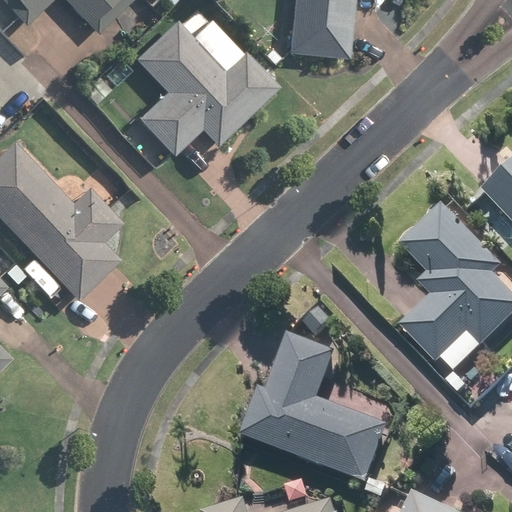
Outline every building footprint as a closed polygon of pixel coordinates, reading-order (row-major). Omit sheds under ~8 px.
[(135,0),(0,0),(27,27),(55,0),(62,0),(98,36),(135,0)] [(293,0),(288,56),(350,61),(356,0),(293,0)] [(177,19),(134,60),(166,93),(138,119),(174,157),(202,131),(218,148),(281,89),(214,18),(194,37),(177,19)] [(97,76),(83,91),(99,106),(113,91),(97,76)] [(137,121),(123,134),(156,169),(170,156),(137,121)] [(15,142),(0,155),(0,219),(78,303),(123,261),(105,242),(125,223),(91,186),(73,203),(15,142)] [(101,165),(86,180),(111,206),(127,190),(101,165)] [(511,166),(485,193),(511,221),(511,166)] [(398,328),(437,367),(442,362),(456,375),(511,319),(511,290),(495,274),(503,267),(443,207),(406,244),(432,269),(415,285),(428,298),(398,328)] [(44,267),(33,278),(57,303),(68,293),(44,267)] [(0,372),(13,360),(0,346),(0,294),(8,288),(0,279),(0,372)] [(273,381),(267,378),(244,435),(367,485),(390,428),(319,399),(336,355),(291,337),(273,381)] [(488,363),(468,384),(481,397),(501,377),(488,363)] [(449,511),(413,494),(403,511),(449,511)] [(338,511),(335,502),(302,511),(250,511),(247,500),(204,511),(338,511)]
